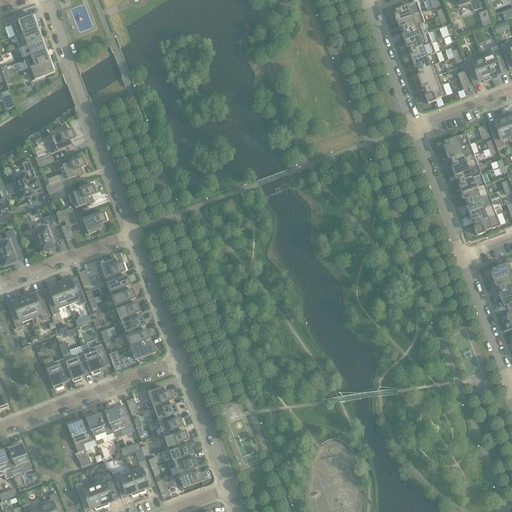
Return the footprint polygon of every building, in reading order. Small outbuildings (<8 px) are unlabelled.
[(429,0),(432,9),(440,6),(437,0),(429,0)] [(450,0),(451,2),(454,0),(455,0),(459,10),(470,5),(473,12),(481,9),(477,0),(450,0)] [(397,22),(416,15),(421,13),(417,3),(395,11),(397,15),(395,16),(397,22)] [(486,11),(479,13),(483,27),(491,24),(486,11)] [(15,37),(38,28),(34,17),(33,16),(28,18),(25,12),(4,20),(7,28),(11,26),(15,37)] [(416,15),(397,22),(399,28),(401,27),(403,31),(420,25),(420,26),(425,24),(421,13),(416,15)] [(500,24),(494,27),(496,35),(503,32),(500,24)] [(402,36),(405,42),(423,35),(420,26),(420,25),(403,31),(404,36),(402,36)] [(38,28),(15,37),(19,48),(42,39),(38,29),(38,28)] [(410,52),(429,45),(432,44),(428,33),(423,35),(405,42),(407,48),(409,48),(410,52)] [(447,45),(452,43),(457,42),(454,35),(449,37),(445,39),(447,45)] [(24,59),(47,50),(46,50),(43,40),(42,40),(42,39),(19,48),(24,59)] [(511,47),(509,49),(507,43),(500,46),(509,70),(511,68),(511,47)] [(412,63),(431,55),(436,54),(432,44),(429,45),(410,52),(412,56),(410,57),(412,63)] [(487,72),(489,77),(491,81),(498,78),(496,75),(501,74),(500,73),(506,71),(497,47),(490,49),(492,55),(482,59),(487,72)] [(47,50),(24,59),(28,70),(51,62),(50,61),(51,61),(47,51),(47,50)] [(431,55),(412,63),(414,68),(416,68),(418,72),(435,66),(440,64),(436,54),(431,55)] [(491,81),(489,77),(487,72),(482,59),(473,63),(470,57),(463,59),(472,84),(478,81),(478,82),(483,80),(484,83),(491,81)] [(51,62),(28,70),(32,82),(55,74),(55,73),(55,72),(51,62)] [(420,83),(438,76),(439,76),(435,66),(418,72),(419,76),(417,77),(420,83)] [(425,92),(442,86),(439,76),(438,76),(420,83),(422,89),(424,88),(425,92)] [(466,77),(459,80),(463,91),(471,88),(466,77)] [(442,86),(425,92),(427,96),(425,97),(428,104),(435,102),(435,101),(446,96),(442,86)] [(511,137),(504,116),(497,118),(498,121),(494,123),(488,125),(497,150),(504,147),(502,141),(511,137)] [(482,140),(489,138),(485,126),(477,129),(482,140)] [(73,147),(73,146),(71,141),(76,139),(72,131),(60,135),(52,138),(55,146),(52,147),(55,154),(67,149),(68,150),(69,150),(70,151),(71,150),(72,150),(72,149),(73,149),(73,148),(73,147)] [(446,154),(465,147),(470,145),(466,134),(444,142),(446,147),(444,148),(446,154)] [(452,163),(471,156),(474,155),(470,145),(465,147),(446,154),(449,160),(450,159),(452,163)] [(35,159),(39,168),(54,162),(51,153),(35,159)] [(471,156),(452,163),(454,167),(452,168),(454,174),(478,165),(474,155),(471,156)] [(83,174),(81,169),(86,167),(82,158),(70,163),(63,166),(65,173),(62,174),(65,181),(77,177),(78,177),(79,178),(80,178),(81,178),(82,178),(82,177),(83,177),(83,176),(83,175),(83,174)] [(57,167),(64,165),(62,159),(55,161),(57,167)] [(15,194),(20,192),(22,199),(34,195),(33,192),(40,189),(30,162),(22,165),(25,171),(13,176),(17,186),(13,187),(15,194)] [(460,183),(478,176),(481,175),(478,165),(454,174),(456,180),(458,179),(460,183)] [(461,194),(480,187),(485,185),(481,175),(478,176),(460,183),(461,187),(459,188),(461,194)] [(49,185),(46,186),(49,195),(65,190),(61,181),(59,176),(47,180),(49,185)] [(467,204),(486,197),(489,195),(485,185),(480,187),(461,194),(464,200),(466,199),(467,204)] [(75,209),(88,204),(88,205),(89,205),(90,206),(91,206),(92,206),(92,205),(93,205),(93,204),(94,203),(94,202),(93,202),(91,197),(96,195),(93,186),(81,190),(81,191),(68,195),(71,203),(73,202),(75,209)] [(469,214),(488,207),(493,206),(489,195),(486,197),(467,204),(469,208),(467,208),(469,214)] [(475,224),(493,217),(496,216),(493,206),(488,207),(469,214),(471,220),(473,220),(475,224)] [(56,214),(60,223),(75,217),(72,208),(56,214)] [(104,229),(102,224),(107,222),(103,213),(91,218),(83,221),(86,229),(83,230),(86,236),(98,232),(99,233),(100,233),(101,233),(102,233),(103,233),(103,232),(104,231),(104,230),(104,229)] [(33,229),(37,239),(33,241),(35,247),(40,246),(42,253),(54,248),(53,245),(60,242),(51,216),(43,219),(45,225),(33,229)] [(493,217),(475,224),(476,228),(474,229),(477,236),(485,233),(484,232),(500,226),(496,216),(493,217)] [(68,225),(61,228),(66,241),(73,239),(68,225)] [(0,260),(2,260),(4,267),(16,262),(15,259),(22,256),(13,231),(5,234),(7,239),(0,241),(0,260)] [(103,272),(105,279),(120,274),(121,274),(125,272),(122,263),(117,265),(115,260),(97,267),(100,273),(103,272)] [(492,275),(494,281),(511,274),(511,271),(509,263),(492,270),(494,274),(492,275)] [(86,271),(79,274),(84,287),(91,285),(86,271)] [(105,279),(102,280),(105,287),(108,286),(110,292),(110,293),(125,287),(126,288),(130,286),(127,277),(122,279),(121,274),(120,274),(105,279)] [(500,290),(511,285),(511,274),(494,281),(496,287),(498,286),(500,290)] [(59,282),(65,297),(68,306),(78,302),(80,306),(86,303),(77,279),(72,281),(71,281),(67,282),(66,279),(59,282)] [(68,306),(65,297),(59,282),(52,285),(53,287),(49,289),(49,290),(44,292),(53,316),(60,313),(58,310),(68,306)] [(502,301),(511,297),(511,285),(500,290),(501,294),(499,295),(502,301)] [(125,287),(110,293),(110,292),(107,293),(110,300),(113,299),(115,306),(130,301),(131,301),(135,299),(132,290),(127,292),(126,288),(125,287)] [(89,301),(94,299),(91,290),(86,292),(89,301)] [(23,296),(28,310),(32,320),(42,316),(43,320),(50,317),(41,293),(35,295),(35,294),(31,296),(30,293),(23,296)] [(32,320),(28,310),(23,296),(16,298),(17,301),(13,303),(7,305),(16,330),(23,327),(22,323),(32,320)] [(507,311),(511,308),(511,297),(502,301),(504,307),(506,306),(507,311)] [(94,299),(89,301),(92,309),(97,307),(94,299)] [(136,314),(141,313),(137,304),(132,306),(131,301),(130,301),(115,306),(112,307),(115,314),(118,313),(120,319),(120,320),(136,314)] [(141,328),(146,326),(142,317),(137,319),(136,314),(120,320),(120,319),(117,320),(120,327),(123,326),(125,333),(141,328)] [(96,329),(101,327),(98,319),(93,321),(96,329)] [(64,325),(57,328),(59,333),(67,330),(66,326),(64,325)] [(146,341),(151,340),(147,331),(143,333),(141,328),(125,333),(122,334),(125,341),(128,340),(130,346),(130,347),(146,341)] [(104,341),(109,339),(106,331),(101,333),(104,341)] [(50,349),(58,348),(57,339),(49,340),(50,349)] [(109,339),(104,341),(107,350),(112,348),(109,339)] [(130,347),(130,346),(127,347),(130,354),(133,353),(136,361),(144,358),(156,353),(152,344),(148,346),(146,341),(130,347)] [(72,379),(73,383),(82,380),(81,377),(85,375),(85,374),(90,372),(90,373),(91,372),(83,353),(81,347),(70,351),(67,343),(59,346),(62,354),(64,360),(65,359),(72,379)] [(91,372),(90,373),(92,376),(101,373),(99,370),(104,368),(103,367),(110,365),(102,345),(90,350),(88,345),(81,347),(83,353),(91,372)] [(116,352),(109,355),(114,368),(121,366),(116,352)] [(72,379),(65,359),(64,360),(53,364),(51,358),(44,361),(47,370),(50,379),(54,390),(63,387),(62,384),(67,382),(66,381),(72,379)] [(0,410),(8,408),(4,396),(4,397),(1,388),(0,385),(0,410)] [(150,408),(173,400),(170,391),(165,393),(163,388),(145,394),(147,401),(150,400),(153,407),(150,408)] [(139,413),(134,399),(127,402),(132,415),(139,413)] [(150,408),(153,415),(151,415),(153,422),(155,421),(155,422),(178,413),(175,405),(170,407),(168,402),(173,400),(150,408)] [(106,414),(116,439),(123,437),(121,431),(133,427),(125,407),(119,409),(115,410),(113,407),(104,410),(106,414)] [(178,413),(155,422),(158,428),(161,427),(163,434),(160,435),(183,427),(180,418),(175,420),(174,415),(178,414),(178,413)] [(88,421),(97,446),(104,443),(102,438),(113,434),(115,439),(116,439),(106,414),(101,416),(100,416),(96,417),(95,414),(86,417),(87,421),(88,421)] [(137,429),(142,427),(139,418),(133,420),(137,429)] [(97,446),(88,421),(87,421),(82,423),(77,424),(76,421),(67,424),(71,435),(75,444),(78,453),(86,450),(84,445),(95,441),(97,446)] [(142,427),(137,429),(140,437),(145,435),(142,427)] [(183,427),(160,435),(163,442),(166,441),(168,447),(165,448),(165,449),(188,440),(185,432),(180,434),(179,429),(183,427)] [(188,440),(165,449),(168,455),(171,454),(173,461),(170,462),(193,454),(190,445),(185,447),(184,442),(188,441),(188,440)] [(4,453),(11,472),(22,468),(24,473),(32,471),(29,462),(28,462),(25,453),(21,441),(12,445),(13,448),(9,450),(4,452),(4,453)] [(144,457),(149,455),(146,446),(141,448),(144,457)] [(0,476),(4,475),(6,480),(13,478),(11,472),(4,453),(4,452),(2,448),(0,449),(0,476)] [(127,448),(121,450),(123,457),(125,457),(130,455),(127,448)] [(175,476),(176,476),(198,467),(195,459),(190,461),(189,456),(194,454),(193,454),(170,462),(173,469),(176,467),(178,474),(175,475),(175,476)] [(88,456),(79,460),(82,469),(91,465),(88,456)] [(152,469),(157,467),(154,459),(149,461),(152,469)] [(131,473),(139,495),(146,492),(145,489),(149,488),(149,487),(155,485),(145,461),(138,463),(141,469),(131,473)] [(157,467),(152,469),(162,496),(169,494),(164,480),(162,481),(160,476),(157,467)] [(198,467),(176,476),(175,476),(178,482),(181,481),(184,489),(191,486),(192,486),(204,481),(200,472),(195,474),(194,469),(199,468),(198,467)] [(139,495),(131,473),(121,477),(119,471),(112,473),(121,498),(126,496),(127,496),(131,495),(132,497),(139,495)] [(104,483),(94,487),(102,509),(109,506),(108,503),(112,502),(112,501),(118,499),(109,475),(102,477),(104,483)] [(102,509),(94,487),(84,491),(82,485),(75,487),(84,511),(90,509),(90,510),(94,508),(95,511),(102,509)] [(15,489),(9,492),(11,498),(17,496),(15,489)] [(41,504),(43,511),(63,511),(56,494),(49,497),(51,501),(41,504)]
